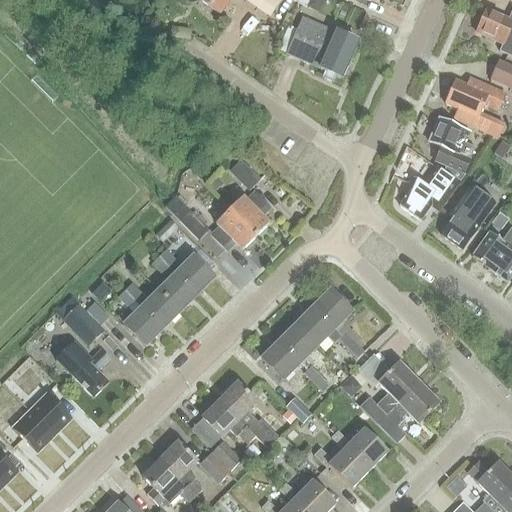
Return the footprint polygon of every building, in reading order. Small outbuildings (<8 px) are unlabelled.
[(244,0),(269,17),(281,0),(200,0),(200,2),(219,15),(229,0),(244,0)] [(511,23),(486,12),(476,34),(502,46),(499,53),(511,58),(511,23)] [(159,36),(160,21),(144,20),(143,35),(159,36)] [(340,80),(357,43),(337,34),(336,35),(302,20),(287,56),(321,70),(320,72),(340,80)] [(169,35),(187,37),(188,29),(170,27),(169,35)] [(511,90),(511,68),(498,63),(490,82),(511,90)] [(498,114),(506,97),(469,80),(466,88),(455,82),(445,106),(457,112),(453,121),(498,141),(504,127),(479,116),(483,107),(498,114)] [(465,145),(469,134),(438,121),(428,144),(437,148),(431,162),(463,176),(474,149),(465,145)] [(259,181),(239,161),(227,173),(247,194),(259,181)] [(400,209),(420,223),(430,208),(439,214),(458,185),(435,169),(425,183),(429,186),(426,189),(413,179),(400,209)] [(461,252),(475,233),(474,233),(494,206),(470,189),(450,217),(454,220),(441,238),(461,252)] [(262,219),(270,210),(254,194),(246,203),(243,199),(229,213),(255,239),(269,226),(262,219)] [(197,243),(207,233),(178,203),(167,213),(197,243)] [(242,252),(255,239),(229,213),(216,226),(219,229),(211,237),(210,238),(224,252),(226,254),(235,245),(242,252)] [(491,225),(501,232),(508,221),(499,215),(491,225)] [(511,277),(511,232),(509,230),(501,242),(489,234),(472,259),(488,270),(488,271),(507,285),(511,277)] [(224,252),(210,238),(211,237),(207,233),(197,243),(216,261),(224,252)] [(192,259),(181,270),(163,252),(157,258),(168,269),(167,269),(174,277),(175,276),(196,297),(213,280),(192,259)] [(160,277),(167,269),(168,269),(157,258),(149,266),(160,277)] [(179,314),(196,297),(175,276),(174,277),(158,293),(179,314)] [(158,293),(148,304),(129,285),(123,291),(134,302),(133,303),(141,311),(141,310),(162,331),(179,314),(158,293)] [(126,310),(133,303),(134,302),(123,291),(115,300),(126,310)] [(334,331),(351,314),(330,293),(313,310),(334,331)] [(107,320),(85,297),(77,304),(99,327),(107,320)] [(102,332),(77,307),(60,323),(86,349),(102,332)] [(145,348),(162,331),(141,310),(141,311),(124,327),(145,348)] [(333,332),(334,331),(313,310),(296,327),(317,348),(326,339),(332,346),(336,342),(340,339),(339,337),(333,332)] [(306,359),(317,348),(296,327),(279,344),(300,365),(307,372),(310,369),(312,366),(306,359)] [(345,352),(353,344),(342,334),(339,337),(340,339),(336,342),(345,352)] [(303,376),(307,372),(300,365),(279,344),(262,361),(283,382),(292,373),(299,380),(303,376)] [(353,344),(345,352),(354,361),(361,354),(353,344)] [(101,352),(91,362),(74,345),(56,363),(93,400),(108,385),(96,374),(109,360),(101,352)] [(377,427),(419,386),(398,365),(378,386),(388,396),(376,407),(369,400),(359,409),(377,427)] [(312,386),(319,379),(310,369),(307,372),(303,376),(312,386)] [(319,379),(312,386),(321,395),(327,388),(319,379)] [(361,390),(350,379),(339,390),(350,400),(361,390)] [(247,414),(256,405),(237,386),(219,404),(255,439),(266,450),(277,439),(260,422),(257,425),(247,414)] [(406,414),(418,427),(439,406),(419,386),(377,427),(396,446),(406,437),(397,428),(403,423),(400,420),(406,414)] [(47,396),(29,413),(54,439),(69,424),(72,421),(47,396)] [(310,417),(292,400),(284,409),(301,426),(310,417)] [(248,446),(255,439),(219,404),(202,421),(221,440),(229,432),(236,439),(239,436),(248,446)] [(29,413),(12,431),(36,456),(40,453),(54,439),(29,413)] [(292,430),(285,437),(292,443),(299,436),(292,430)] [(369,473),(387,455),(364,432),(350,446),(338,433),(331,440),(344,452),(346,450),(369,473)] [(210,453),(227,470),(232,475),(239,468),(234,463),(237,460),(220,443),(210,453)] [(194,480),(187,473),(196,464),(177,445),(160,463),(194,497),(201,491),(193,482),(194,480)] [(351,491),(369,473),(346,450),(344,452),(333,463),(320,451),(314,457),(327,471),(329,469),(351,491)] [(226,471),(227,470),(210,453),(197,467),(216,486),(229,474),(226,471)] [(0,456),(0,492),(14,478),(18,475),(0,456)] [(186,506),(194,497),(160,463),(143,480),(153,491),(147,497),(158,508),(163,503),(167,507),(177,497),(186,506)] [(491,511),(511,491),(511,479),(498,466),(488,475),(479,465),(467,476),(487,496),(480,504),(481,505),(474,511),(468,511),(461,504),(452,511),(491,511)] [(304,511),(330,511),(335,507),(312,484),(298,498),(285,486),(279,492),(291,505),(294,502),(304,511)] [(511,511),(511,491),(491,511),(511,511)] [(304,511),(294,502),(291,505),(283,511),(276,511),(268,503),(261,510),(263,511),(304,511)]
